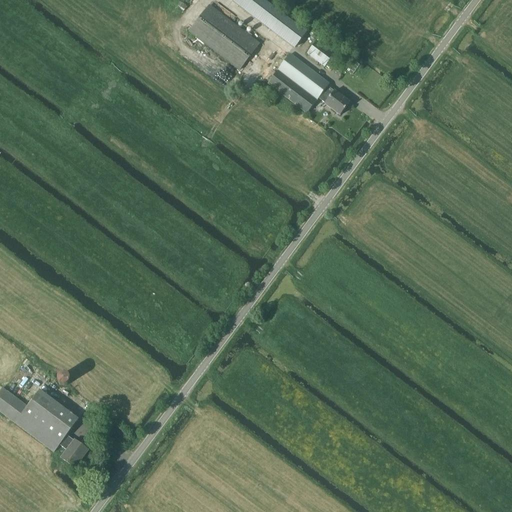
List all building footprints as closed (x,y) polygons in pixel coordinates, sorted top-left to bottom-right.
[(294,49),(305,35),(259,0),(235,0),(234,3),(294,49)] [(239,71),(259,45),(209,7),(189,33),(239,71)] [(325,68),(334,56),(316,43),(307,55),(325,68)] [(327,88),(329,85),(290,55),(268,85),(307,115),(318,100),(325,104),(325,105),(340,117),(350,104),(334,92),(327,88)] [(67,386),(68,383),(67,380),(65,378),(63,377),(60,377),(57,379),(57,382),(57,385),(59,387),(62,388),(65,388),(67,386)] [(40,392),(28,408),(3,390),(0,393),(0,413),(54,454),(60,446),(67,452),(61,459),(75,470),(88,452),(74,442),(67,437),(79,421),(40,392)]
